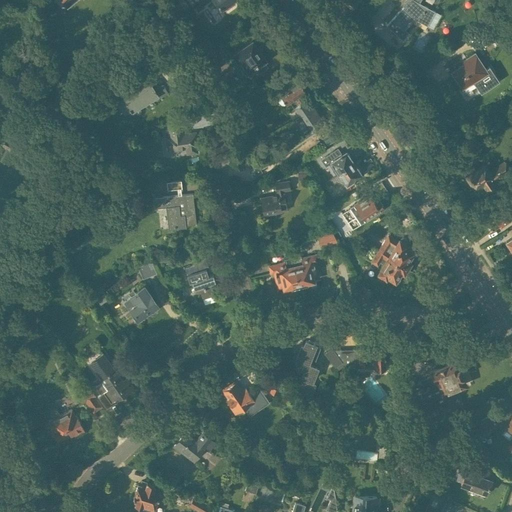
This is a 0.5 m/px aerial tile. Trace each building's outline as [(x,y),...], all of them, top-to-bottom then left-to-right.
[(357,0),(341,0),(352,10),(360,2),(357,0)] [(386,25),(402,40),(409,33),(405,29),(415,18),(427,25),(434,10),(420,2),(420,0),(406,0),(402,5),(404,6),(386,25)] [(480,17),(486,25),(495,19),(490,10),(480,17)] [(497,33),(490,23),(477,32),(485,42),(497,33)] [(267,58),(253,38),(234,52),(239,60),(241,58),(250,70),(255,66),(259,71),(268,64),(265,59),(267,58)] [(226,59),(217,46),(208,53),(216,66),(226,59)] [(452,72),(463,88),(473,81),(481,93),(500,81),(489,66),(485,69),(475,53),(462,61),(464,64),(452,72)] [(292,76),(301,70),(297,65),(289,72),(292,76)] [(391,76),(396,81),(400,76),(395,72),(391,76)] [(114,93),(126,113),(152,98),(153,100),(168,91),(164,84),(155,89),(150,81),(142,86),(137,79),(114,93)] [(278,100),(280,102),(281,104),(284,104),(286,104),(295,98),(299,103),(300,103),(305,100),(301,94),(305,90),(298,80),(279,93),(277,95),(277,97),(278,100)] [(260,94),(253,99),(257,105),(264,100),(260,94)] [(298,104),(288,111),(301,130),(308,125),(311,131),(324,122),(314,106),(313,107),(307,98),(305,100),(300,103),(299,103),(298,104)] [(164,126),(168,152),(188,149),(189,154),(197,153),(196,148),(197,148),(195,133),(182,134),(181,124),(164,126)] [(334,126),(328,129),(331,136),(338,133),(334,126)] [(342,154),(339,149),(337,151),(336,150),(321,160),(326,167),(330,164),(337,175),(339,173),(354,163),(350,158),(351,156),(349,153),(347,153),(346,152),(342,154)] [(262,171),(261,168),(273,162),(267,150),(245,162),(253,176),(262,171)] [(485,163),(476,169),(472,164),(463,171),(477,192),(485,186),(486,187),(497,180),(496,179),(510,169),(505,162),(490,171),(485,163)] [(344,186),(347,184),(347,185),(362,175),(361,174),(361,172),(360,169),(358,169),(354,163),(339,173),(343,178),(340,180),(344,186)] [(310,179),(310,173),(308,173),(307,169),(299,169),(299,173),(298,173),(298,179),(310,179)] [(339,180),(336,175),(332,178),(324,183),(328,188),(339,180)] [(167,186),(168,190),(182,188),(181,180),(149,184),(150,189),(167,186)] [(278,194),(260,197),(263,212),(275,210),(275,211),(288,209),(284,192),(284,193),(283,190),(291,188),(289,180),(275,183),(276,191),(277,191),(278,194)] [(369,194),(350,206),(361,224),(385,208),(379,199),(388,193),(381,182),(367,191),(369,194)] [(330,215),(359,196),(355,190),(333,202),(330,215)] [(193,193),(155,198),(156,208),(168,207),(170,227),(196,224),(193,193)] [(493,229),(501,224),(502,226),(511,219),(511,199),(511,197),(484,215),(489,222),(487,224),(491,229),(492,228),(493,229)] [(321,243),(336,241),(334,230),(319,233),(321,243)] [(385,238),(378,250),(407,266),(410,260),(408,259),(413,249),(405,244),(406,242),(406,240),(406,239),(406,238),(406,237),(405,237),(405,236),(404,236),(403,236),(402,236),(401,236),(401,237),(400,237),(399,238),(397,240),(387,234),(385,238)] [(378,250),(372,261),(378,265),(382,257),(386,260),(379,273),(379,275),(379,276),(379,277),(379,278),(380,278),(380,279),(381,279),(382,279),(383,279),(384,278),(385,277),(386,277),(387,275),(396,280),(401,270),(404,271),(407,266),(378,250)] [(316,252),(300,257),(300,254),(292,256),(300,287),(308,284),(307,281),(314,279),(313,276),(316,275),(313,261),(318,259),(316,252)] [(201,287),(204,297),(216,293),(214,286),(218,284),(212,266),(210,266),(207,256),(195,260),(196,263),(186,265),(191,280),(193,279),(196,289),(201,287)] [(284,261),(268,265),(270,272),(276,271),(279,285),(283,284),(284,287),(290,285),(291,289),(300,287),(292,256),(284,259),(284,261)] [(138,266),(143,278),(156,272),(152,260),(138,266)] [(152,312),(157,308),(157,304),(144,285),(136,290),(134,287),(122,295),(132,309),(134,308),(139,316),(148,311),(152,312)] [(35,308),(43,318),(47,315),(44,312),(47,309),(41,302),(35,308)] [(320,348),(317,346),(318,343),(306,339),(304,344),(302,343),(295,360),(297,361),(295,367),(304,371),(297,388),(302,390),(301,393),(312,397),(317,384),(313,382),(319,367),(311,363),(313,358),(315,359),(320,348)] [(384,347),(359,347),(360,365),(368,365),(368,367),(375,367),(375,368),(385,368),(384,354),(391,354),(391,357),(395,357),(395,348),(384,349),(384,347)] [(342,361),(333,349),(332,348),(325,352),(335,367),(342,361)] [(341,349),(333,349),(342,361),(343,363),(354,362),(354,351),(341,352),(341,349)] [(93,359),(91,360),(105,380),(96,385),(101,393),(98,396),(99,398),(101,400),(106,408),(112,404),(118,400),(116,398),(133,386),(126,377),(123,379),(103,352),(97,356),(99,358),(95,361),(93,359)] [(420,380),(405,386),(419,421),(461,404),(459,399),(460,399),(455,387),(465,383),(462,377),(464,374),(462,369),(459,368),(456,361),(431,371),(434,378),(421,383),(420,380)] [(280,386),(265,380),(262,386),(272,390),(271,393),(276,395),(280,386)] [(247,411),(258,404),(245,387),(241,390),(235,382),(224,389),(228,396),(226,398),(231,405),(233,403),(238,411),(244,407),(247,411)] [(82,402),(87,400),(95,413),(104,407),(96,395),(95,395),(91,390),(78,396),(82,402)] [(392,401),(392,403),(392,404),(392,405),(393,405),(393,406),(394,406),(394,407),(395,407),(396,407),(397,407),(398,407),(398,406),(399,406),(399,405),(400,405),(400,404),(400,401),(400,400),(400,399),(401,399),(400,399),(400,398),(400,397),(399,396),(398,395),(397,395),(396,395),(395,395),(395,396),(394,396),(393,397),(393,398),(392,401)] [(490,414),(485,407),(467,422),(476,436),(484,430),(486,432),(500,423),(493,412),(490,414)] [(75,415),(72,408),(60,414),(58,410),(56,408),(54,408),(51,409),(50,411),(50,414),(53,418),(48,420),(59,440),(80,428),(79,426),(82,424),(77,414),(75,415)] [(194,460),(204,446),(208,449),(215,441),(202,430),(195,438),(185,430),(174,444),(194,460)] [(479,459),(455,449),(452,457),(457,459),(457,460),(468,464),(467,470),(466,469),(461,484),(487,493),(492,479),(491,478),(492,476),(480,472),(479,474),(472,472),(475,466),(476,467),(479,459)] [(411,477),(416,481),(424,471),(416,459),(409,468),(407,470),(412,475),(411,477)] [(256,493),(260,480),(249,477),(245,489),(256,493)] [(133,496),(132,499),(135,500),(134,503),(154,510),(154,509),(157,498),(158,498),(159,495),(158,495),(160,488),(154,486),(155,483),(147,481),(146,482),(142,481),(142,479),(141,479),(140,483),(138,483),(134,493),(133,496)] [(260,484),(258,495),(282,499),(284,488),(260,484)] [(439,511),(447,498),(435,492),(425,511),(439,511)] [(198,511),(207,511),(211,507),(194,496),(188,505),(198,511)] [(354,496),(352,511),(376,511),(377,497),(354,496)] [(329,510),(327,511),(337,511),(336,502),(330,499),(326,508),(329,510)] [(303,511),(305,505),(295,502),(291,511),(303,511)]
